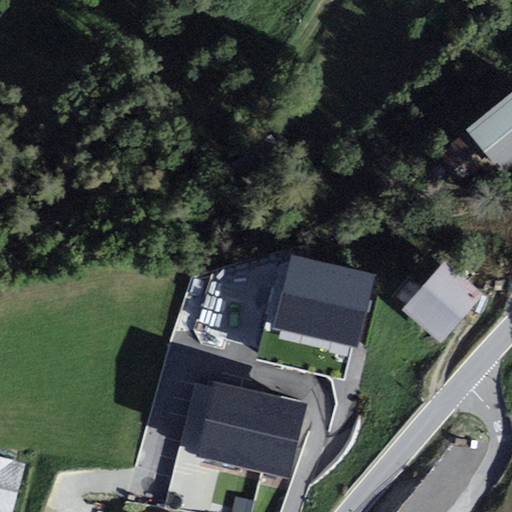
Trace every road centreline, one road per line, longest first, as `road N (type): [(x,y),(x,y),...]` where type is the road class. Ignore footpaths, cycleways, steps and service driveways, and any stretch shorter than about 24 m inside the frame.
road 1 (tertiary): [(356,511),(471,377)]
road 2 (residential): [(471,377),(492,396),(505,426),(503,462),(462,511)]
